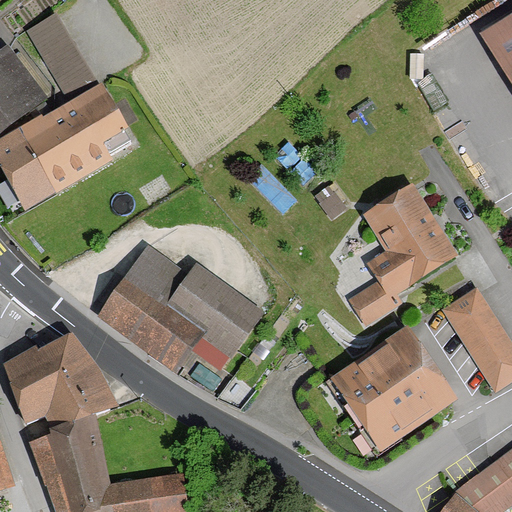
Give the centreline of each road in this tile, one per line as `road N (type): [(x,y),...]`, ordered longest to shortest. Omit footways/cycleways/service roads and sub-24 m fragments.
road 1 (secondary): [(360,511),(166,394),(22,285)]
road 2 (residential): [(0,384),(42,511)]
